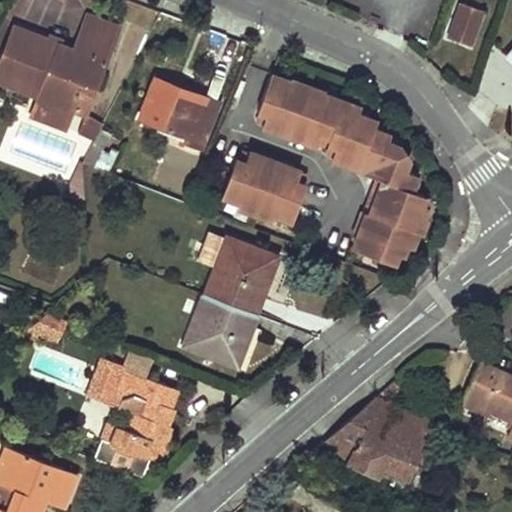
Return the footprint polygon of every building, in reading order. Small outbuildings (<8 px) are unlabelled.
[(483,10),(461,3),(448,38),(470,46),(483,10)] [(117,28),(86,16),(81,30),(112,42),(117,28)] [(14,26),(0,63),(0,81),(84,114),(85,114),(112,42),(81,30),(73,50),(58,44),(55,50),(45,46),(48,40),(14,26)] [(48,40),(45,46),(55,50),(58,44),(48,40)] [(289,80),(270,73),(257,110),(259,111),(265,113),(261,123),(316,144),(320,134),(327,136),(329,137),(326,143),(328,144),(335,146),(331,156),(359,167),(358,169),(375,175),(382,178),(369,212),(367,211),(354,247),(393,262),(397,252),(402,254),(406,244),(411,246),(417,230),(420,231),(426,216),(423,215),(427,205),(422,203),(425,194),(411,189),(417,173),(405,169),(409,158),(399,145),(387,140),(390,134),(373,127),(376,120),(357,113),(360,106),(324,93),(325,92),(290,78),(289,80)] [(154,77),(138,118),(157,125),(155,130),(165,134),(167,129),(180,134),(178,139),(201,148),(219,102),(154,77)] [(265,113),(259,111),(255,121),(261,123),(265,113)] [(99,128),(102,123),(85,114),(84,114),(82,120),(99,128)] [(99,128),(82,120),(77,133),(93,141),(100,129),(99,128)] [(93,141),(86,154),(97,160),(111,134),(100,129),(93,141)] [(327,136),(320,134),(316,144),(323,146),(327,136)] [(201,148),(178,139),(174,148),(198,156),(201,148)] [(335,146),(328,144),(325,154),(331,156),(335,146)] [(249,151),(242,148),(238,159),(244,161),(249,151)] [(296,180),(300,170),(249,151),(244,161),(238,159),(235,158),(221,195),(239,201),(238,205),(272,218),(274,214),(292,221),(305,184),(302,183),(296,180)] [(79,161),(65,192),(84,199),(81,162),(79,161)] [(306,172),(300,170),(296,180),(302,183),(306,172)] [(382,178),(375,175),(363,209),(367,211),(369,212),(382,178)] [(363,209),(360,209),(347,245),(354,247),(367,211),(363,209)] [(227,237),(205,294),(254,313),(262,295),(257,292),(272,254),(227,237)] [(276,256),(272,254),(257,292),(262,295),(276,256)] [(202,293),(182,344),(202,352),(205,346),(239,359),(256,314),(254,313),(205,294),(202,293)] [(33,329),(59,340),(68,319),(42,308),(33,329)] [(239,359),(205,346),(202,352),(237,365),(239,359)] [(125,364),(123,369),(146,378),(146,376),(154,357),(131,348),(125,364)] [(123,369),(125,364),(102,356),(90,386),(113,395),(123,369)] [(511,377),(479,363),(462,400),(488,411),(511,421),(511,422),(508,435),(511,437),(511,377)] [(123,369),(113,395),(122,398),(118,407),(129,412),(122,427),(116,425),(109,442),(100,438),(93,457),(142,477),(149,458),(154,460),(155,457),(162,460),(173,427),(169,426),(176,409),(173,408),(180,390),(146,376),(146,378),(123,369)] [(395,404),(374,395),(317,446),(403,487),(410,470),(419,474),(427,456),(419,453),(430,421),(395,404)] [(488,411),(462,400),(460,404),(486,415),(488,411)] [(100,438),(109,442),(116,425),(122,427),(129,412),(118,407),(113,406),(100,438)] [(5,446),(0,459),(0,482),(16,489),(8,509),(0,506),(0,511),(39,511),(44,500),(63,507),(76,473),(5,446)] [(0,506),(8,509),(16,489),(0,482),(0,506)]
